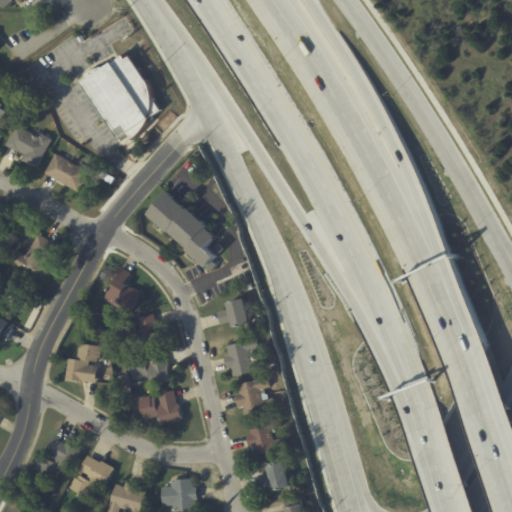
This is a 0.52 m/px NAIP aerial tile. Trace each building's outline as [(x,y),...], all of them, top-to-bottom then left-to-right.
[(16,0),(6,9),(0,2),(0,0),(16,0)] [(150,81),(154,92),(155,99),(156,98),(164,111),(160,114),(163,119),(138,145),(137,144),(130,149),(124,139),(122,140),(85,84),(126,56),(128,60),(133,57),(149,81),(149,80),(150,81)] [(0,105),(1,106),(0,108),(0,110),(6,113),(2,120),(9,124),(0,140),(0,105)] [(36,170),(21,162),(24,156),(18,153),(18,154),(5,147),(17,126),(33,135),(32,136),(39,140),(42,135),(52,141),(36,170)] [(64,186),(45,175),(56,155),(52,153),(60,138),(96,157),(76,193),(64,186)] [(173,194),(190,210),(191,209),(210,227),(209,228),(219,237),(208,249),(217,257),(214,261),(220,266),(215,272),(210,267),(208,269),(189,251),(190,249),(171,232),(170,233),(150,215),(170,192),(173,194)] [(0,230),(14,238),(5,255),(0,252),(0,230)] [(45,240),(56,246),(44,266),(47,268),(39,283),(6,265),(14,251),(25,257),(38,236),(45,240)] [(122,268),(132,274),(126,284),(134,290),(134,289),(140,293),(139,293),(142,295),(129,315),(105,300),(118,280),(115,278),(121,268),(122,268)] [(244,301),(250,324),(233,329),(231,323),(221,326),(218,313),(228,311),(226,304),(230,303),(230,302),(233,301),(233,302),(243,299),(244,301)] [(154,316),(158,329),(160,329),(163,343),(144,348),(142,341),(126,346),(120,325),(132,322),(132,324),(135,324),(137,331),(141,330),(138,320),(154,315),(154,316)] [(12,331),(4,345),(0,342),(0,320),(1,319),(15,327),(12,331)] [(232,370),(232,368),(227,369),(224,357),(229,355),(228,351),(227,351),(226,347),(257,339),(260,349),(249,352),(252,362),(262,360),(265,370),(234,378),(232,373),(233,372),(232,370)] [(90,345),(102,347),(100,359),(98,358),(98,362),(90,361),(89,365),(99,367),(97,384),(83,382),(83,384),(66,381),(69,359),(78,360),(80,344),(90,345)] [(164,352),(167,365),(168,365),(172,380),(151,385),(149,377),(133,381),(128,359),(140,356),(140,359),(144,358),(146,366),(150,365),(148,355),(164,351),(164,352)] [(239,407),(236,395),(240,394),(239,390),(238,386),(269,378),(271,388),(261,391),(263,401),(274,399),(276,409),(245,417),(244,411),(243,407),(239,408),(239,407)] [(176,392),(179,405),(180,404),(183,420),(162,425),(160,417),(145,421),(140,399),(151,396),(152,399),(155,398),(157,405),(162,404),(159,395),(176,391),(176,392)] [(272,431),(275,440),(285,438),(287,448),(256,456),(255,451),(256,451),(255,447),(250,448),(247,435),(251,434),(250,430),(248,425),(280,418),(282,428),(272,431)] [(56,439),(66,444),(80,451),(70,471),(62,466),(54,481),(35,470),(41,460),(42,461),(45,457),(48,459),(50,456),(45,453),(53,438),(56,439)] [(90,457),(102,463),(102,462),(116,469),(105,489),(98,486),(89,503),(69,492),(76,479),(78,480),(80,476),(88,480),(90,476),(81,471),(89,457),(90,457)] [(289,481),(290,487),(273,492),(272,486),(262,489),(259,476),(268,474),(267,467),(270,466),(269,466),(273,465),(274,465),(284,463),(289,481)] [(194,487),(194,488),(197,488),(198,502),(196,502),(196,510),(174,511),(173,506),(163,507),(162,488),(172,487),(171,481),(194,479),(194,487)] [(128,484),(139,487),(138,492),(142,493),(142,492),(147,493),(141,511),(130,511),(131,511),(119,508),(118,511),(109,511),(116,484),(121,486),(121,487),(125,488),(126,483),(128,484)]
